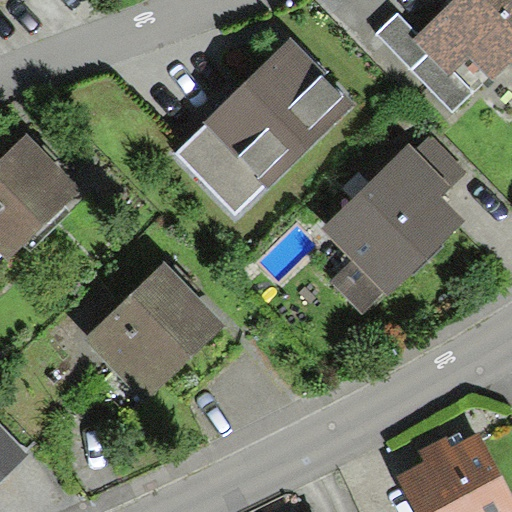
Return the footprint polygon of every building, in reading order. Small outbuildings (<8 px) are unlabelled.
[(511,0),(441,0),(406,36),(471,98),(511,55),(511,0)] [(278,42),(194,126),(259,191),(343,107),(278,42)] [(10,133),(0,144),(0,265),(71,188),(10,133)] [(394,143),(311,229),(380,295),(463,209),(394,143)] [(151,262),(77,344),(147,406),(221,324),(151,262)] [(397,486),(408,510),(408,511),(508,511),(481,449),(397,486)] [(396,511),(391,501),(367,511),(396,511)]
